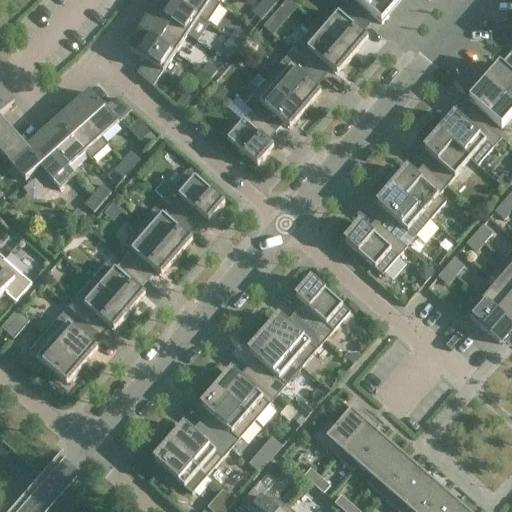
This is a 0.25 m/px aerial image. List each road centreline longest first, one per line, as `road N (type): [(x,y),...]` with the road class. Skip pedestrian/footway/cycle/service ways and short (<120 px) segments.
road 1 (residential): [(286,227),(476,0)]
road 2 (residential): [(87,444),(286,227)]
road 3 (residential): [(286,227),(104,49)]
road 4 (residential): [(471,384),(286,227)]
road 5 (residential): [(104,49),(48,102),(0,54)]
